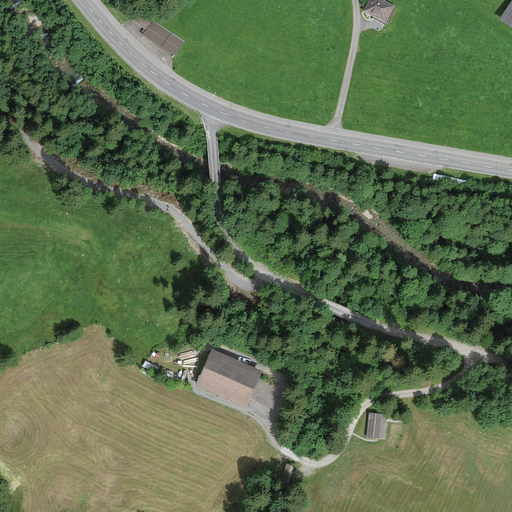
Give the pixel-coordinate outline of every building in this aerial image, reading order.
[(381,0),(369,0),(364,13),(385,23),(394,6),(381,0)] [(511,5),(503,19),(511,24),(511,5)] [(178,57),(189,42),(142,11),(133,20),(148,32),(144,37),(178,57)] [(262,372),(213,350),(196,387),(247,409),(262,372)] [(380,440),(383,415),(369,414),(367,438),(380,440)]
